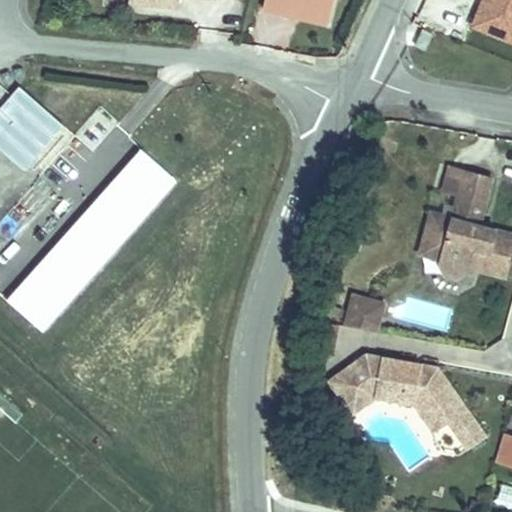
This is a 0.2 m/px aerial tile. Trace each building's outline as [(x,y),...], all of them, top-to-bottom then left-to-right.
[(286,0),(286,1),(303,6),(304,0),(319,4),(317,10),(350,20),(355,0),(286,0)] [(319,4),(304,0),(303,6),(317,10),(319,4)] [(511,0),(477,0),(467,29),(511,45),(511,0)] [(435,32),(426,28),(419,46),(428,50),(435,32)] [(68,129),(19,87),(0,110),(0,146),(30,171),(68,129)] [(179,180),(102,106),(0,221),(0,294),(45,335),(179,180)] [(456,204),(461,179),(448,175),(442,200),(456,204)] [(480,222),(489,186),(461,179),(456,204),(450,227),(437,223),(435,233),(426,230),(414,268),(436,275),(433,282),(440,291),(450,294),(461,286),(462,281),(499,291),(511,243),(477,234),(463,230),(466,219),(480,222)] [(477,234),(480,222),(466,219),(463,230),(477,234)] [(435,233),(437,223),(428,221),(426,230),(435,233)] [(375,331),(382,303),(351,295),(344,323),(375,331)] [(415,353),(369,343),(335,373),(347,386),(359,376),(373,392),(415,396),(427,397),(444,422),(452,416),(471,443),(489,431),(440,359),(423,355),(422,359),(414,357),(415,353)] [(373,392),(359,376),(347,386),(361,403),(373,392)] [(444,422),(427,397),(415,396),(436,427),(444,422)] [(511,468),(511,434),(500,432),(492,464),(511,468)] [(511,502),(511,486),(500,483),(496,499),(511,502)]
